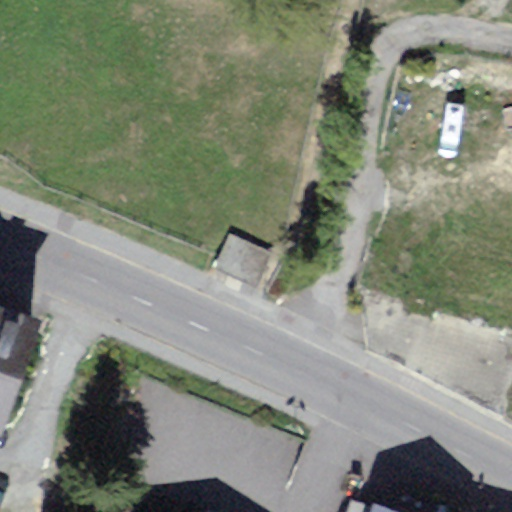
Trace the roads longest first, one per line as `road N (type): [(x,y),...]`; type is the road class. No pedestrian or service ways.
road 1 (residential): [(511,39),(435,25),(399,34),(383,59),(365,176),(332,292),(298,369)]
road 2 (secondary): [(298,369),(0,239)]
road 3 (secondary): [(511,476),(298,369)]
